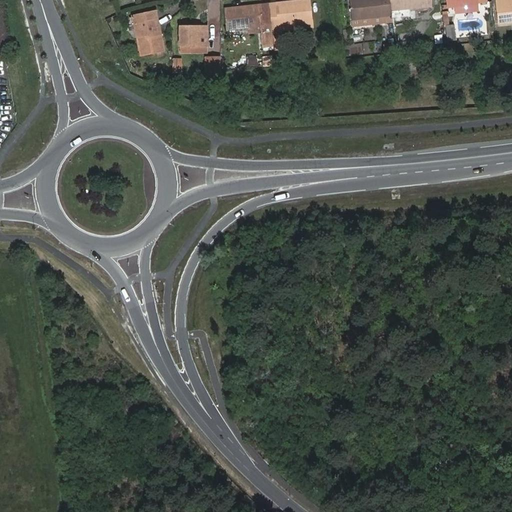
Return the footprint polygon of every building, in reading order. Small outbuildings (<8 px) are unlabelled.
[(309,0),(298,0),(269,3),(270,6),(272,33),(281,33),(281,28),(280,23),(312,19),(309,0)] [(352,18),(392,13),(392,8),(390,0),(352,0),(350,0),(352,18)] [(511,0),(498,0),(497,0),(499,21),(511,19),(511,0)] [(264,44),(273,43),(272,33),(270,6),(261,6),(246,8),(246,6),(226,8),(228,28),(263,25),(264,31),(262,31),(264,44)] [(157,11),(149,13),(150,20),(158,18),(157,11)] [(150,20),(149,13),(134,15),(141,53),(164,49),(158,18),(150,20)] [(312,25),(312,19),(280,23),(281,28),(312,25)] [(422,21),(416,28),(421,33),(428,26),(422,21)] [(448,41),(457,40),(455,25),(446,27),(448,41)] [(192,31),(192,26),(180,26),(180,46),(208,45),(207,31),(192,31)] [(435,35),(436,44),(444,43),(443,34),(435,35)] [(394,52),(394,44),(385,44),(385,52),(394,52)] [(222,57),(206,57),(206,73),(222,73),(222,57)] [(183,73),(183,59),(172,59),(173,73),(183,73)]
